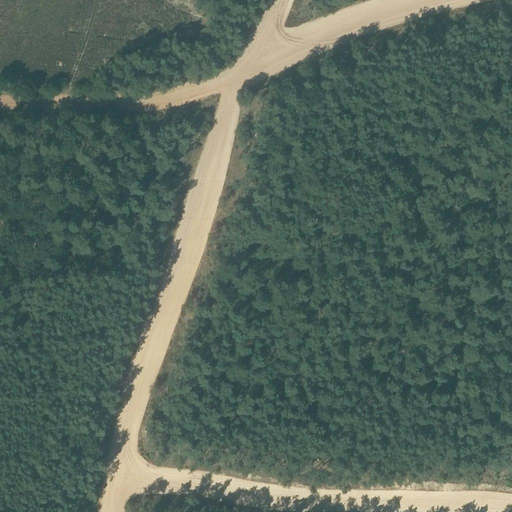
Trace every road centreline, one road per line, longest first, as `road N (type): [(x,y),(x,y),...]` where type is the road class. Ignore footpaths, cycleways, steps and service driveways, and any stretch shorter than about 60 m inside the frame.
road 1 (track): [(110,511),(231,102),(280,0)]
road 2 (track): [(0,100),(162,98),(432,0)]
road 3 (track): [(119,471),(253,495),(511,506)]
